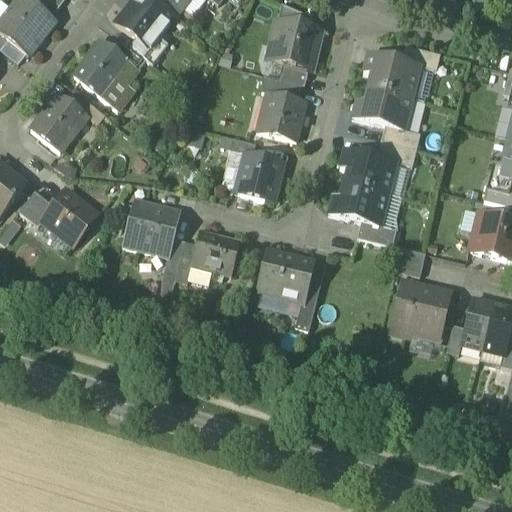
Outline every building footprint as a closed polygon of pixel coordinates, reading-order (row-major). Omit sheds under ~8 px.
[(25,60),(27,61),(55,26),(50,22),(32,7),(22,0),(20,0),(10,14),(0,25),(0,39),(7,45),(25,60)] [(50,22),(59,11),(44,0),(36,0),(32,7),(50,22)] [(66,0),(44,0),(59,11),(67,0),(66,0)] [(150,54),(176,22),(147,0),(135,0),(114,27),(135,43),(150,55),(150,54)] [(147,0),(176,22),(182,13),(192,0),(147,0)] [(192,21),(207,2),(204,0),(192,0),(182,13),(192,21)] [(204,0),(207,2),(218,10),(226,0),(204,0)] [(487,0),(472,3),(474,15),(489,12),(487,0)] [(0,5),(0,25),(10,14),(0,5)] [(281,9),(276,27),(304,34),(307,21),(281,9)] [(307,75),(311,76),(321,38),(304,34),(276,27),(275,27),(270,49),(277,51),(273,67),(282,69),(307,75)] [(150,55),(135,43),(127,53),(145,66),(151,71),(159,61),(150,54),(150,55)] [(7,45),(0,54),(0,56),(17,70),(25,60),(7,45)] [(73,81),(101,104),(128,69),(114,57),(100,46),(73,81)] [(128,69),(137,76),(145,66),(127,53),(121,48),(114,57),(128,69)] [(268,66),(273,67),(277,51),(270,49),(265,65),(268,66)] [(433,76),(435,77),(440,61),(405,52),(401,68),(420,72),(420,73),(433,76)] [(371,79),(367,93),(412,104),(420,73),(420,72),(401,68),(367,59),(363,77),(371,79)] [(273,67),(268,66),(264,82),(278,85),(282,69),(273,67)] [(137,76),(128,69),(101,104),(117,116),(133,96),(126,90),(137,76)] [(282,69),(278,85),(301,91),(303,91),(307,75),(282,69)] [(427,102),(433,76),(420,73),(412,104),(423,107),(425,101),(427,102)] [(511,78),(508,77),(502,101),(511,102),(511,78)] [(301,91),(278,85),(264,82),(261,97),(265,98),(270,99),(297,106),(301,91)] [(404,136),(412,104),(367,93),(363,108),(356,106),(351,123),(384,132),(404,136)] [(63,104),(80,118),(88,108),(70,94),(63,104)] [(270,99),(265,98),(256,137),(260,138),(270,99)] [(28,135),(57,157),(73,138),(68,134),(74,127),(78,131),(85,122),(80,118),(63,104),(56,99),(28,135)] [(260,138),(296,147),(305,108),(297,106),(270,99),(260,138)] [(68,134),(73,138),(78,131),(74,127),(68,134)] [(384,132),(380,147),(415,156),(419,140),(404,136),(384,132)] [(204,141),(190,137),(187,151),(201,154),(204,141)] [(243,159),(251,161),(254,149),(230,143),(227,155),(229,156),(243,159)] [(511,144),(508,144),(498,184),(497,184),(511,188),(511,144)] [(415,156),(380,147),(377,163),(396,168),(411,172),(415,156)] [(347,174),(343,189),(388,200),(396,168),(377,163),(343,155),(339,172),(347,174)] [(243,159),(229,156),(220,190),(237,195),(242,176),(239,175),(243,159)] [(236,198),(271,207),(281,169),(251,161),(243,159),(239,175),(242,176),(237,195),(236,198)] [(403,204),(411,172),(396,168),(388,200),(401,203),(403,204)] [(0,218),(23,189),(0,170),(0,218)] [(498,184),(489,181),(482,206),(508,213),(511,213),(511,208),(511,188),(497,184),(498,184)] [(388,200),(343,189),(339,203),(332,202),(327,219),(361,227),(380,232),(388,200)] [(41,227),(73,251),(96,221),(64,196),(53,211),(40,226),(41,227)] [(28,226),(37,233),(41,227),(40,226),(53,211),(34,197),(17,218),(28,226)] [(395,223),(401,203),(388,200),(380,232),(396,235),(395,223)] [(167,263),(168,263),(173,244),(180,217),(134,206),(122,252),(167,263)] [(472,238),(477,219),(464,215),(459,234),(472,238)] [(467,256),(511,267),(511,227),(505,226),(477,219),(472,238),(467,256)] [(20,232),(13,226),(0,241),(0,248),(4,252),(20,232)] [(65,261),(73,251),(41,227),(37,233),(28,226),(25,230),(65,261)] [(357,243),(392,252),(396,235),(380,232),(361,227),(357,243)] [(187,286),(207,291),(211,275),(229,280),(237,248),(198,238),(195,250),(190,270),(191,270),(187,286)] [(195,250),(184,247),(173,244),(168,263),(167,263),(161,287),(174,290),(175,286),(186,289),(187,286),(191,270),(190,270),(195,250)] [(394,277),(419,283),(425,260),(422,259),(400,254),(394,277)] [(300,308),(302,309),(312,268),(313,266),(268,256),(257,298),(260,298),(300,308)] [(298,317),(312,321),(325,271),(312,268),(302,309),(300,308),(298,317)] [(170,305),(174,290),(161,287),(161,302),(170,305)] [(433,344),(436,345),(447,301),(403,290),(392,334),(413,339),(433,344)] [(256,311),(297,321),(298,317),(300,308),(260,298),(256,311)] [(481,354),(493,310),(471,304),(463,333),(459,349),(460,349),(481,354)] [(511,324),(511,314),(493,310),(481,354),(502,360),(503,360),(507,344),(511,324)] [(308,337),(312,321),(298,317),(297,321),(294,333),(308,337)] [(445,358),(458,361),(460,349),(459,349),(463,333),(452,331),(445,358)] [(428,361),(433,344),(413,339),(408,356),(428,361)] [(499,371),(511,374),(511,345),(507,344),(503,360),(502,360),(499,371)] [(479,366),(499,371),(502,360),(481,354),(479,366)]
